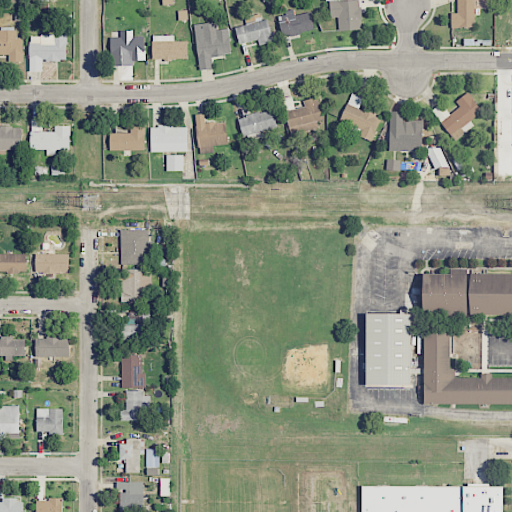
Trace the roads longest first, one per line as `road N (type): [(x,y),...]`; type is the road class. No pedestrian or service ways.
road 1 (residential): [(511,61),(336,61),(176,93),(0,94)]
road 2 (residential): [(90,511),(90,224)]
